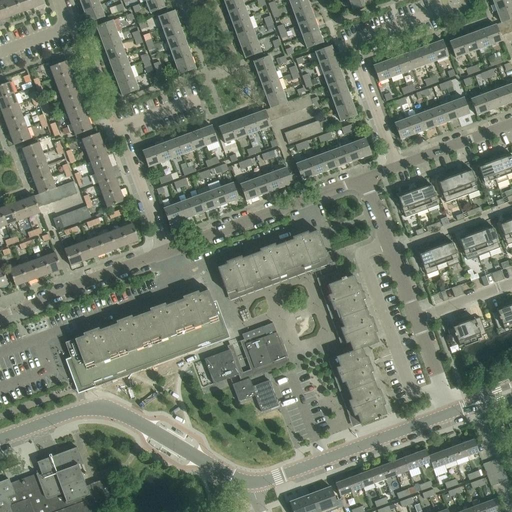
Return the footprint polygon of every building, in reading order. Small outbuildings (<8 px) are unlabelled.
[(10,17),(21,13),(16,0),(5,0),(4,1),(10,17)] [(28,0),(16,0),(21,13),(32,9),(28,0)] [(42,0),(28,0),(32,9),(44,5),(42,0)] [(80,0),(84,11),(100,6),(98,0),(80,0)] [(166,8),(163,0),(150,0),(146,2),(150,14),(166,8)] [(228,13),(244,7),(241,0),(226,0),(224,1),(228,13)] [(310,9),(307,0),(297,0),(290,3),(294,14),(310,9)] [(369,4),(367,0),(349,0),(353,10),(369,4)] [(492,0),(497,11),(511,5),(511,4),(510,0),(492,0)] [(0,20),(10,17),(4,1),(0,1),(0,20)] [(277,8),(274,2),(268,4),(271,10),(277,8)] [(124,10),(122,4),(116,7),(118,13),(124,10)] [(139,5),(133,7),(135,13),(141,11),(139,5)] [(397,9),(400,19),(413,15),(410,5),(397,9)] [(510,20),(511,19),(511,5),(497,11),(501,23),(505,22),(510,20)] [(100,6),(84,11),(89,23),(104,17),(100,6)] [(228,13),(232,24),(248,18),(244,7),(228,13)] [(271,10),(273,16),(279,14),(277,8),(271,10)] [(315,20),(310,9),(294,14),(299,26),(315,20)] [(163,29),(178,23),(174,11),(158,17),(163,29)] [(128,22),(134,20),(132,14),(126,16),(128,22)] [(264,19),(266,25),(272,22),(270,17),(264,19)] [(232,24),(237,36),(253,30),(248,18),(232,24)] [(303,37),(319,31),(315,20),(299,26),(303,37)] [(101,38),(117,33),(113,21),(97,27),(101,38)] [(145,22),(139,24),(141,30),(147,28),(145,22)] [(274,28),(272,22),(266,25),(268,31),(274,28)] [(505,22),(501,23),(496,25),(500,36),(509,33),(505,22)] [(178,23),(163,29),(167,40),(183,34),(178,23)] [(277,27),(279,33),(285,31),(283,25),(277,27)] [(496,25),(484,30),(490,45),(502,41),(500,36),(496,25)] [(237,36),(241,47),(257,41),(253,30),(237,36)] [(490,45),(484,30),(472,34),(478,50),(490,45)] [(132,33),(134,39),(140,37),(138,31),(132,33)] [(285,31),(279,33),(281,39),(287,37),(285,31)] [(323,43),(319,31),(303,37),(307,49),(323,43)] [(117,33),(101,38),(105,50),(121,44),(117,33)] [(183,34),(167,40),(171,51),(187,46),(183,34)] [(467,54),(478,50),(472,34),(461,38),(467,54)] [(134,39),(137,45),(143,43),(140,37),(134,39)] [(461,38),(449,42),(455,58),(467,54),(461,38)] [(151,39),(145,41),(147,47),(153,45),(151,39)] [(272,42),(275,48),(281,46),(278,40),(272,42)] [(257,41),(241,47),(245,59),(261,53),(257,41)] [(442,41),(431,45),(437,61),(448,57),(442,41)] [(121,44),(105,50),(110,62),(125,55),(121,44)] [(147,47),(149,53),(155,51),(153,45),(147,47)] [(437,61),(431,45),(419,49),(425,65),(437,61)] [(187,46),(171,51),(175,63),(191,57),(187,46)] [(319,64),(335,58),(331,46),(315,52),(319,64)] [(294,54),(291,48),(285,50),(288,56),(294,54)] [(419,49),(408,54),(414,70),(425,65),(419,49)] [(141,56),(143,62),(149,60),(147,54),(141,56)] [(414,70),(408,54),(396,58),(402,74),(414,70)] [(125,55),(110,62),(114,73),(130,67),(125,55)] [(258,74),(274,68),(269,56),(253,62),(258,74)] [(191,57),(175,63),(180,75),(196,69),(191,57)] [(287,62),(287,61),(285,57),(279,59),(281,65),(287,62)] [(304,63),(302,57),(296,59),(298,65),(304,63)] [(497,65),(503,63),(501,57),(495,59),(497,65)] [(324,76),(340,70),(335,58),(319,64),(324,76)] [(396,58),(385,62),(391,78),(402,74),(396,58)] [(491,67),(497,65),(495,59),(489,61),(491,67)] [(151,66),(149,60),(143,62),(145,68),(151,66)] [(50,68),(54,79),(71,73),(67,62),(50,68)] [(154,64),(156,70),(162,68),(160,62),(154,64)] [(373,66),(379,82),(391,78),(385,62),(373,66)] [(474,73),(480,71),(477,65),(472,67),(474,73)] [(289,68),(291,74),(297,72),(295,66),(289,68)] [(130,67),(114,73),(118,84),(134,78),(130,67)] [(472,67),(466,70),(468,76),(474,73),(472,67)] [(262,85),(278,79),(274,68),(258,74),(262,85)] [(328,87),(344,81),(340,70),(324,76),(328,87)] [(447,72),(449,78),(455,76),(453,70),(447,72)] [(489,78),(495,76),(493,70),(487,72),(489,78)] [(297,72),(291,74),(293,80),(299,78),(297,72)] [(487,72),(481,74),(483,80),(489,78),(487,72)] [(54,79),(58,91),(75,84),(71,73),(54,79)] [(308,74),(302,76),(304,82),(310,80),(308,74)] [(436,76),(430,79),(432,85),(438,82),(436,76)] [(149,79),(151,85),(157,83),(155,77),(149,79)] [(134,78),(118,84),(122,96),(138,90),(134,78)] [(463,80),(466,86),(472,84),(469,78),(463,80)] [(266,97),(282,91),(278,79),(262,85),(266,97)] [(427,87),(432,85),(430,79),(424,81),(427,87)] [(310,80),(304,82),(306,88),(312,86),(310,80)] [(332,99),(348,93),(344,81),(328,87),(332,99)] [(447,89),(453,87),(451,81),(445,83),(447,89)] [(0,99),(14,94),(9,83),(0,86),(0,99)] [(441,91),(447,89),(445,83),(439,85),(441,91)] [(80,96),(75,84),(58,91),(63,102),(80,96)] [(403,95),(409,93),(407,87),(401,89),(403,95)] [(505,87),(494,91),(500,107),(511,103),(505,87)] [(297,91),(299,97),(305,94),(303,88),(297,91)] [(424,98),(430,96),(428,90),(422,92),(424,98)] [(282,91),(266,97),(270,108),(275,107),(280,105),(286,103),(287,102),(282,91)] [(494,91),(482,95),(488,111),(500,107),(494,91)] [(422,92),(416,94),(418,100),(424,98),(422,92)] [(336,110),(352,104),(348,93),(332,99),(336,110)] [(384,95),(386,102),(392,99),(390,93),(384,95)] [(14,94),(0,99),(0,107),(1,111),(18,105),(14,94)] [(308,94),(303,96),(307,108),(312,106),(308,94)] [(477,116),(488,111),(482,95),(471,100),(477,116)] [(84,107),(80,96),(63,102),(67,113),(84,107)] [(297,99),(301,110),(307,108),(303,96),(297,99)] [(401,106),(407,104),(405,98),(399,100),(401,106)] [(457,119),(469,114),(464,98),(452,102),(457,119)] [(297,99),(291,101),(295,112),(301,110),(297,99)] [(399,100),(393,102),(395,108),(401,106),(399,100)] [(287,102),(286,103),(290,114),(295,112),(291,101),(287,102)] [(446,123),(457,119),(452,102),(440,107),(446,123)] [(280,105),(284,116),(290,114),(286,103),(280,105)] [(320,103),(314,105),(316,111),(322,109),(320,103)] [(352,104),(336,110),(340,122),(356,116),(352,104)] [(18,105),(1,111),(6,122),(22,116),(18,105)] [(280,105),(275,107),(279,118),(284,116),(280,105)] [(71,124),(88,118),(84,107),(67,113),(71,124)] [(275,107),(270,108),(265,111),(269,122),(279,118),(275,107)] [(429,111),(435,127),(446,123),(440,107),(429,111)] [(265,111),(253,115),(259,131),(271,127),(269,122),(265,111)] [(423,131),(435,127),(429,111),(417,115),(423,131)] [(253,115),(242,119),(248,135),(259,131),(253,115)] [(412,135),(423,131),(417,115),(406,119),(412,135)] [(22,116),(6,122),(10,134),(26,128),(22,116)] [(92,130),(88,118),(71,124),(75,136),(92,130)] [(242,119),(230,123),(236,139),(248,135),(242,119)] [(400,140),(412,135),(406,119),(394,124),(400,140)] [(318,121),(312,123),(316,134),(322,132),(318,121)] [(230,123),(219,128),(225,144),(236,139),(230,123)] [(316,134),(312,123),(307,125),(311,136),(316,134)] [(353,124),(347,126),(349,133),(355,130),(353,124)] [(307,125),(301,127),(305,138),(311,136),(307,125)] [(211,126),(200,130),(206,146),(217,142),(211,126)] [(344,135),(349,133),(347,126),(341,129),(344,135)] [(305,138),(301,127),(295,129),(300,140),(305,138)] [(26,128),(10,134),(14,145),(31,139),(26,128)] [(295,129),(290,131),(294,142),(300,140),(295,129)] [(200,130),(188,135),(194,150),(206,146),(200,130)] [(288,145),(294,142),(290,131),(284,133),(288,145)] [(103,145),(99,134),(82,140),(86,151),(103,145)] [(188,135),(177,139),(183,155),(194,150),(188,135)] [(320,143),(326,141),(324,135),(318,137),(320,143)] [(177,139),(165,143),(171,159),(183,155),(177,139)] [(353,143),(359,159),(371,155),(365,139),(353,143)] [(278,146),(276,140),(270,142),(272,148),(278,146)] [(23,149),(27,160),(44,154),(40,143),(23,149)] [(165,143),(154,147),(160,163),(171,159),(165,143)] [(298,152),(303,149),(301,143),(295,146),(298,152)] [(341,147),(347,163),(359,159),(353,143),(341,147)] [(107,157),(103,145),(86,151),(90,163),(107,157)] [(259,146),(253,148),(255,154),(261,152),(259,146)] [(142,152),(148,168),(160,163),(154,147),(142,152)] [(336,168),(347,163),(341,147),(330,152),(336,168)] [(247,151),(249,157),(255,154),(253,148),(247,151)] [(273,151),(267,153),(270,159),(276,157),(273,151)] [(319,156),(325,172),(336,168),(330,152),(319,156)] [(264,161),(270,159),(267,153),(262,155),(264,161)] [(499,156),(506,175),(511,172),(511,156),(511,154),(506,156),(505,153),(499,156)] [(48,166),(44,154),(27,160),(31,172),(48,166)] [(229,157),(230,160),(231,163),(237,161),(235,155),(229,157)] [(313,176),(325,172),(319,156),(307,160),(313,176)] [(488,160),(495,179),(497,184),(508,180),(506,175),(499,156),(500,159),(495,160),(495,159),(489,161),(489,160),(488,160)] [(107,157),(90,163),(95,174),(111,168),(107,157)] [(207,168),(213,165),(211,159),(205,162),(207,168)] [(296,164),(301,180),(313,176),(307,160),(296,164)] [(484,183),(495,179),(488,160),(482,162),(483,165),(478,166),(482,176),(480,177),(482,183),(484,182),(484,183)] [(241,170),(246,168),(244,162),(238,164),(241,170)] [(228,170),(226,164),(220,166),(222,172),(228,170)] [(31,172),(35,183),(52,177),(48,166),(31,172)] [(188,168),(190,174),(196,172),(194,166),(188,168)] [(115,179),(111,168),(95,174),(99,185),(115,179)] [(184,176),(190,174),(188,168),(182,170),(184,176)] [(274,172),(280,188),(292,184),(286,168),(274,172)] [(465,168),(459,171),(468,195),(479,191),(477,185),(478,185),(476,178),(474,179),(471,169),(466,171),(465,168)] [(448,174),(448,175),(457,199),(468,195),(459,171),(458,171),(459,173),(455,175),(455,174),(449,176),(448,174)] [(263,176),(269,193),(280,188),(274,172),(263,176)] [(197,175),(199,181),(205,178),(203,173),(197,175)] [(171,174),(165,177),(167,183),(173,181),(171,174)] [(446,203),(457,199),(448,175),(442,177),(443,179),(438,181),(441,191),(440,191),(442,198),(444,197),(446,203)] [(252,181),(257,197),(269,193),(263,176),(252,181)] [(52,177),(35,183),(39,195),(40,194),(45,192),(51,191),(56,189),(52,177)] [(161,185),(167,183),(165,177),(159,179),(161,185)] [(115,179),(99,185),(103,196),(120,190),(115,179)] [(186,179),(180,181),(182,187),(188,185),(186,179)] [(176,189),(182,187),(180,181),(174,183),(176,189)] [(257,197),(252,181),(240,185),(246,201),(257,197)] [(72,196),(77,194),(73,182),(68,184),(72,196)] [(227,204),(238,199),(233,183),(221,188),(227,204)] [(425,183),(418,186),(427,210),(428,210),(426,205),(432,203),(437,201),(436,200),(438,199),(436,193),(434,194),(430,184),(425,186),(425,183)] [(66,198),(72,196),(68,184),(62,186),(66,198)] [(66,198),(62,186),(57,189),(61,200),(66,198)] [(408,189),(408,190),(417,214),(427,210),(418,186),(419,188),(415,190),(414,189),(409,191),(408,189)] [(162,188),(157,190),(159,196),(165,193),(162,188)] [(209,192),(215,208),(227,204),(221,188),(209,192)] [(55,202),(61,200),(57,189),(56,189),(51,191),(55,202)] [(124,202),(120,190),(103,196),(107,208),(124,202)] [(405,218),(417,214),(408,190),(401,192),(402,194),(398,196),(401,206),(399,206),(401,212),(403,211),(405,218)] [(51,191),(45,192),(49,204),(55,202),(51,191)] [(44,206),(49,204),(45,192),(40,194),(44,206)] [(198,196),(204,212),(215,208),(209,192),(198,196)] [(40,194),(39,195),(34,196),(38,208),(44,206),(40,194)] [(40,213),(38,208),(34,196),(22,201),(29,217),(40,213)] [(186,200),(192,216),(204,212),(198,196),(186,200)] [(175,205),(181,221),(192,216),(186,200),(175,205)] [(17,222),(29,217),(22,201),(11,205),(17,222)] [(11,205),(0,209),(0,210),(6,226),(17,222),(11,205)] [(163,209),(169,225),(181,221),(175,205),(163,209)] [(91,218),(88,209),(87,207),(82,209),(86,220),(91,218)] [(86,220),(82,209),(76,211),(80,222),(86,220)] [(75,224),(80,222),(76,211),(71,213),(75,224)] [(75,224),(71,213),(65,215),(69,226),(75,224)] [(64,228),(69,226),(65,215),(60,217),(64,228)] [(57,230),(64,228),(60,217),(53,219),(57,230)] [(507,245),(511,243),(511,224),(509,217),(503,219),(504,222),(499,224),(503,233),(501,234),(503,240),(505,240),(507,245)] [(132,225),(121,229),(127,246),(139,241),(132,225)] [(486,226),(480,228),(489,252),(500,248),(498,243),(499,242),(497,235),(495,236),(492,226),(487,228),(486,226)] [(478,256),(489,252),(480,228),(479,228),(480,231),(476,232),(476,231),(470,233),(469,232),(478,256)] [(116,250),(127,246),(121,229),(110,233),(116,250)] [(284,243),(294,268),(302,265),(304,268),(328,259),(318,230),(308,234),(308,232),(292,237),(293,240),(284,243)] [(467,260),(478,256),(469,232),(463,234),(464,237),(459,239),(462,248),(461,249),(463,255),(465,255),(467,260)] [(98,237),(104,254),(116,250),(110,233),(98,237)] [(93,258),(104,254),(98,237),(87,241),(93,258)] [(446,240),(439,243),(448,267),(459,263),(457,257),(459,257),(457,250),(455,251),(451,241),(447,243),(446,240)] [(76,245),(82,262),(93,258),(87,241),(76,245)] [(260,252),(251,255),(260,281),(269,277),(271,281),(286,275),(285,272),(294,268),(284,243),(275,246),(274,244),(259,249),(260,252)] [(429,247),(438,271),(436,267),(446,263),(448,267),(439,243),(440,246),(436,247),(435,246),(430,248),(429,247)] [(70,266),(82,262),(76,245),(64,250),(70,266)] [(427,275),(438,271),(429,247),(423,249),(423,252),(419,253),(422,263),(420,264),(423,270),(425,269),(427,275)] [(55,253),(43,257),(49,274),(61,270),(55,253)] [(260,281),(251,255),(242,258),(241,256),(226,262),(226,264),(217,268),(227,293),(236,290),(237,293),(253,287),(251,284),(260,281)] [(38,278),(49,274),(43,257),(32,262),(38,278)] [(32,262),(21,266),(27,283),(38,278),(32,262)] [(16,287),(27,283),(21,266),(9,270),(16,287)] [(2,269),(0,269),(0,288),(8,285),(2,269)] [(345,277),(340,279),(341,280),(328,285),(331,294),(328,295),(333,311),(337,309),(340,318),(366,309),(362,300),(365,299),(359,284),(357,285),(353,276),(346,278),(345,277)] [(174,300),(191,348),(224,335),(207,288),(174,300)] [(140,313),(158,359),(191,348),(174,300),(140,313)] [(509,330),(511,329),(511,316),(507,302),(500,305),(500,308),(496,309),(497,311),(492,313),(498,330),(503,328),(504,330),(508,328),(509,330)] [(345,382),(348,391),(374,381),(371,372),(373,372),(367,356),(365,357),(361,348),(378,342),(375,333),(377,332),(371,316),(369,317),(366,309),(340,318),(343,327),(340,328),(346,343),(349,342),(352,351),(336,357),(339,366),(336,368),(342,383),(345,382)] [(107,325),(124,372),(158,359),(140,313),(107,325)] [(471,344),(478,342),(477,340),(482,338),(481,336),(486,334),(480,317),(475,319),(474,317),(470,319),(469,316),(462,319),(471,344)] [(464,347),(471,344),(462,319),(455,321),(456,324),(452,326),(452,327),(447,329),(453,346),(459,344),(459,346),(464,345),(464,347)] [(278,339),(278,338),(273,323),(242,335),(255,369),(285,358),(278,339)] [(81,388),(124,372),(107,325),(74,337),(75,339),(65,343),(81,388)] [(230,350),(229,350),(204,359),(209,372),(234,362),(230,350)] [(234,362),(209,372),(213,384),(239,375),(234,362)] [(249,378),(241,381),(232,385),(238,402),(255,396),(256,396),(253,387),(249,378)] [(278,406),(272,390),(270,383),(269,381),(253,387),(256,396),(255,396),(261,413),(278,406)] [(374,381),(348,391),(352,400),(348,401),(354,416),(357,415),(360,424),(378,417),(379,419),(381,418),(381,417),(386,415),(383,405),(385,405),(379,389),(377,390),(374,381)] [(473,439),(462,443),(467,457),(478,452),(473,439)] [(456,461),(467,457),(462,443),(451,447),(456,461)] [(9,479),(7,480),(0,482),(0,511),(94,511),(104,508),(102,504),(117,498),(109,478),(91,485),(91,487),(87,488),(78,465),(81,464),(85,475),(87,474),(77,447),(37,462),(42,475),(39,476),(38,473),(36,474),(37,476),(29,479),(28,477),(14,483),(15,485),(11,486),(9,479)] [(451,447),(439,452),(444,465),(456,461),(451,447)] [(425,449),(414,454),(419,467),(430,463),(428,456),(425,449)] [(433,469),(444,465),(439,452),(428,456),(430,463),(433,469)] [(407,471),(419,467),(414,454),(403,458),(407,471)] [(403,458),(391,462),(396,475),(407,471),(403,458)] [(494,460),(498,471),(504,469),(500,458),(494,460)] [(492,473),(498,471),(494,460),(488,462),(492,473)] [(385,480),(396,475),(391,462),(380,466),(385,480)] [(487,475),(492,473),(488,462),(483,464),(487,475)] [(380,466),(369,471),(374,484),(385,480),(380,466)] [(502,482),(508,480),(504,469),(498,471),(502,482)] [(369,471),(358,475),(363,488),(374,484),(369,471)] [(498,471),(492,473),(497,484),(502,482),(498,471)] [(492,473),(487,475),(491,487),(497,484),(492,473)] [(346,479),(351,492),(363,488),(358,475),(346,479)] [(346,479),(335,483),(340,496),(351,492),(346,479)] [(330,486),(320,490),(327,511),(329,511),(339,509),(330,486)] [(327,511),(320,490),(310,494),(316,511),(327,511)] [(316,511),(310,494),(299,498),(304,511),(316,511)] [(304,511),(299,498),(289,502),(292,511),(304,511)] [(495,498),(484,503),(487,511),(498,511),(500,511),(495,498)] [(474,511),(487,511),(484,503),(473,507),(474,511)]
